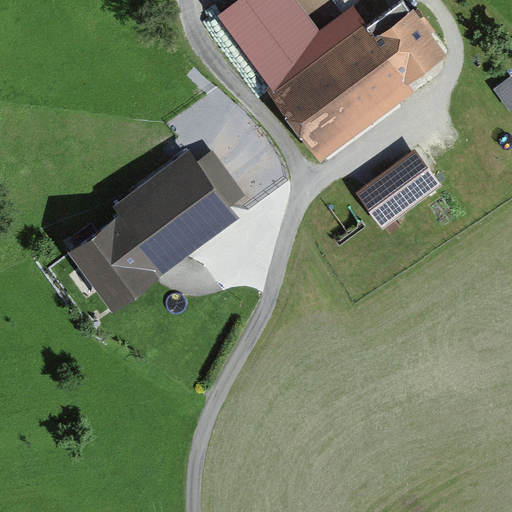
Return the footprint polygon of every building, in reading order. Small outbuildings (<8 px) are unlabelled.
[(409,76),(445,51),(412,5),(373,32),(353,3),(322,26),(303,0),(226,0),(221,4),(323,146),(413,82),(409,76)] [(19,10),(12,40),(67,53),(74,23),(19,10)] [(511,74),(497,84),(511,105),(511,104),(511,74)] [(252,193),(210,142),(136,201),(126,189),(65,238),(117,302),(252,193)] [(445,186),(417,146),(362,185),(390,225),(445,186)]
